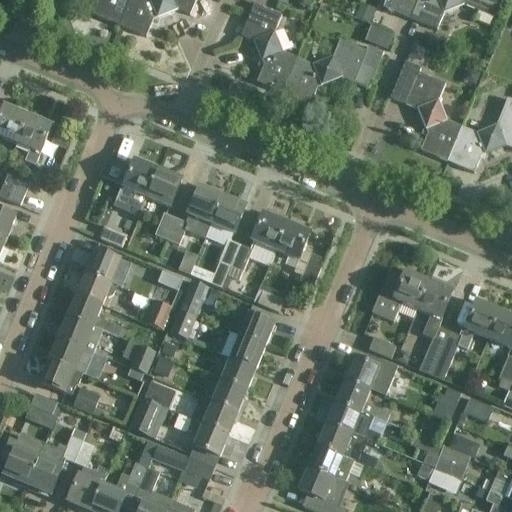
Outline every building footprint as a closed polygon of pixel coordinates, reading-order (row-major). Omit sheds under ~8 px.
[(99,0),(92,17),(119,28),(130,0),(99,0)] [(130,0),(119,28),(146,39),(153,22),(177,13),(189,18),(196,0),(130,0)] [(387,0),(383,10),(409,21),(418,0),(387,0)] [(418,0),(409,21),(437,32),(444,15),(463,7),(494,20),(502,0),(418,0)] [(355,19),(370,26),(377,12),(361,5),(355,19)] [(256,85),(283,96),(298,60),(283,53),(275,35),(282,18),(254,7),(241,39),(253,44),(263,68),(256,85)] [(391,40),(382,36),(378,47),(387,50),(391,40)] [(439,43),(426,39),(423,48),(436,52),(436,51),(439,53),(442,46),(439,44),(439,43)] [(313,66),(298,60),(283,96),(310,107),(317,90),(341,80),(368,91),(383,55),(368,48),(366,53),(340,42),(334,58),(313,66)] [(413,46),(407,59),(420,64),(425,51),(413,46)] [(443,58),(433,54),(429,62),(440,66),(443,58)] [(420,153),(446,164),(461,129),(447,124),(439,103),(446,86),(419,75),(421,70),(406,64),(390,100),(417,112),(427,136),(420,153)] [(505,148),(511,151),(511,103),(507,102),(504,110),(497,127),(476,136),(461,129),(446,164),(474,175),(481,158),(505,148)] [(0,120),(0,139),(17,147),(29,119),(5,109),(0,120)] [(51,128),(29,119),(17,147),(30,152),(25,163),(35,168),(51,128)] [(54,139),(48,154),(63,159),(69,144),(54,139)] [(147,201),(158,172),(135,163),(124,190),(121,189),(115,205),(127,210),(133,195),(147,201)] [(181,182),(158,172),(147,201),(170,210),(181,182)] [(0,195),(0,200),(20,209),(31,183),(9,174),(0,195)] [(199,189),(192,208),(188,217),(211,227),(222,199),(199,189)] [(222,199),(211,227),(234,237),(246,209),(222,199)] [(0,240),(6,243),(16,220),(0,213),(0,240)] [(167,243),(176,221),(164,216),(154,238),(167,243)] [(275,254),(287,226),(263,216),(252,244),(275,254)] [(167,243),(179,248),(188,226),(176,221),(167,243)] [(310,235),(287,226),(275,254),(298,263),(310,235)] [(105,229),(100,241),(121,250),(126,238),(105,229)] [(225,285),(228,278),(241,248),(228,242),(218,265),(219,266),(217,271),(213,280),(225,285)] [(241,248),(228,278),(239,283),(242,275),(243,275),(252,253),(241,248)] [(86,275),(111,285),(121,263),(95,253),(86,275)] [(183,282),(162,274),(157,286),(178,295),(183,282)] [(417,312),(428,284),(405,275),(403,280),(389,274),(372,316),(393,325),(401,306),(417,312)] [(86,275),(76,297),(102,308),(105,300),(108,301),(114,298),(116,293),(114,287),(111,286),(111,285),(86,275)] [(141,288),(126,281),(123,291),(137,297),(141,288)] [(191,284),(179,314),(195,321),(201,306),(213,310),(219,296),(191,284)] [(452,294),(428,284),(417,312),(430,318),(422,337),(432,341),(419,374),(430,378),(449,334),(438,330),(442,322),(441,321),(452,294)] [(257,307),(279,316),(284,304),(262,295),(257,307)] [(97,320),(102,308),(76,297),(68,319),(93,329),(93,330),(102,334),(125,343),(129,334),(97,320)] [(155,304),(146,327),(163,334),(172,310),(155,304)] [(488,342),(500,314),(476,304),(465,331),(463,330),(459,339),(449,334),(430,378),(443,384),(445,380),(458,349),(467,353),(469,349),(474,336),(488,342)] [(171,336),(184,342),(186,343),(195,321),(179,314),(171,336)] [(511,318),(500,314),(488,342),(511,351),(511,349),(511,318)] [(249,317),(241,335),(240,339),(265,349),(274,327),(249,317)] [(68,319),(58,341),(94,355),(102,334),(93,330),(93,329),(68,319)] [(265,349),(240,339),(230,361),(256,371),(265,349)] [(85,377),(94,355),(58,341),(49,363),(85,377)] [(369,353),(380,358),(390,362),(395,350),(374,341),(369,353)] [(150,373),(157,357),(127,345),(124,354),(140,361),(137,367),(150,373)] [(166,345),(161,356),(172,361),(177,350),(166,345)] [(400,353),(396,363),(406,368),(408,362),(406,356),(400,353)] [(159,359),(153,375),(167,380),(173,365),(159,359)] [(508,394),(511,386),(511,384),(511,360),(508,359),(499,381),(501,381),(498,389),(508,394)] [(354,360),(344,382),(370,393),(396,403),(400,394),(374,383),(379,371),(354,360)] [(256,371),(230,361),(221,383),(247,394),(256,371)] [(40,386),(58,393),(71,399),(75,389),(78,387),(82,377),(85,378),(85,377),(49,363),(40,386)] [(122,392),(138,398),(143,385),(139,383),(142,375),(130,371),(122,392)] [(165,386),(152,380),(143,402),(156,407),(165,386)] [(370,393),(344,382),(336,404),(361,414),(374,420),(386,425),(390,416),(365,405),(370,393)] [(247,394),(221,383),(212,405),(238,416),(247,394)] [(74,409),(93,417),(100,399),(82,392),(74,409)] [(451,400),(446,412),(453,414),(461,396),(454,394),(451,400)] [(511,395),(508,394),(502,409),(511,413),(511,395)] [(31,408),(52,418),(57,406),(35,397),(31,408)] [(494,411),(469,401),(463,416),(461,415),(455,429),(461,431),(467,418),(487,426),(494,411)] [(142,402),(130,431),(154,441),(166,412),(143,402),(142,402)] [(336,404),(326,427),(352,437),(368,443),(377,447),(381,438),(369,433),(374,420),(361,414),(336,404)] [(203,427),(228,438),(238,416),(212,405),(203,427)] [(75,414),(62,408),(57,419),(70,424),(75,414)] [(191,422),(177,416),(173,426),(188,432),(191,422)] [(194,450),(201,452),(219,460),(228,438),(203,427),(194,450)] [(352,437),(326,427),(317,448),(343,459),(355,464),(374,472),(378,463),(363,456),(368,443),(352,437)] [(112,429),(108,441),(119,446),(124,436),(124,434),(112,429)] [(453,437),(447,452),(458,456),(458,455),(470,460),(473,461),(479,448),(453,437)] [(4,479),(27,488),(44,447),(21,438),(17,446),(10,443),(5,454),(13,457),(4,479)] [(65,462),(74,466),(83,445),(71,440),(64,455),(44,447),(27,488),(50,498),(65,462)] [(94,449),(83,445),(74,466),(86,471),(94,449)] [(317,448),(308,471),(333,481),(334,480),(342,484),(349,487),(367,494),(371,486),(349,476),(355,464),(343,459),(317,448)] [(444,450),(435,472),(448,478),(461,483),(470,460),(458,455),(458,456),(447,452),(444,450)] [(511,451),(506,450),(502,459),(511,463),(511,451)] [(172,459),(167,472),(179,477),(184,464),(172,459)] [(191,461),(185,473),(181,484),(192,489),(197,478),(209,483),(215,471),(191,461)] [(107,480),(106,480),(92,511),(119,511),(121,508),(130,511),(147,471),(136,466),(130,480),(122,477),(116,492),(104,487),(107,480)] [(420,466),(416,477),(427,481),(431,470),(423,467),(420,466)] [(68,505),(84,511),(92,511),(106,480),(83,471),(81,478),(79,477),(68,505)] [(167,511),(171,504),(151,495),(160,476),(147,471),(130,511),(167,511)] [(334,480),(333,481),(308,471),(298,493),(309,497),(303,510),(307,511),(343,511),(339,510),(349,487),(342,484),(334,480)] [(511,476),(499,472),(496,478),(495,482),(509,487),(504,500),(511,503),(511,476)] [(384,492),(381,500),(391,505),(394,497),(384,492)] [(511,511),(511,503),(504,500),(489,494),(485,505),(503,511),(511,511)]
